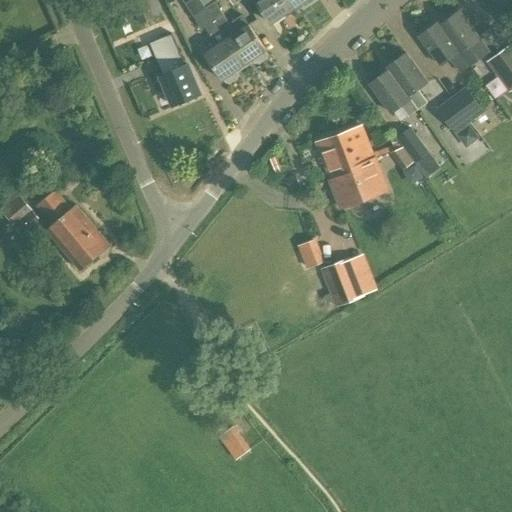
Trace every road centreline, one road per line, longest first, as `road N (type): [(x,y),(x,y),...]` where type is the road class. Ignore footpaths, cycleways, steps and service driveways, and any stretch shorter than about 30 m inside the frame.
road 1 (unclassified): [(180,235),(301,80),(386,0)]
road 2 (unclassified): [(180,235),(145,182),(64,0)]
road 3 (unclassified): [(0,426),(180,235)]
